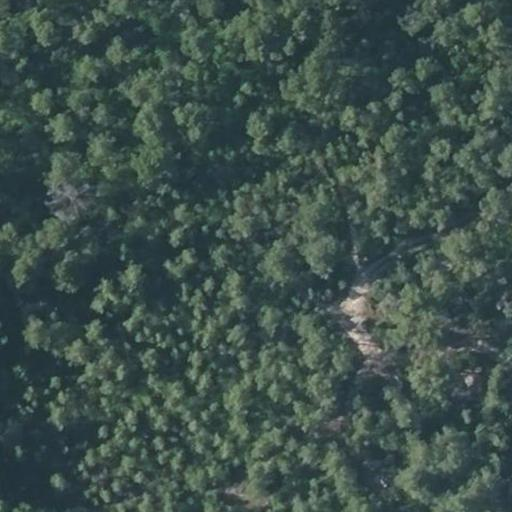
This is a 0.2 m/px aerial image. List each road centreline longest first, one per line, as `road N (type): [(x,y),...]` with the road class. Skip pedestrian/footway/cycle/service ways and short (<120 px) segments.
road 1 (track): [(511,367),(468,349),(387,360),(368,352),(348,311),(360,282),(403,247),(511,194)]
road 2 (track): [(387,360),(336,428),(343,452),(378,484)]
